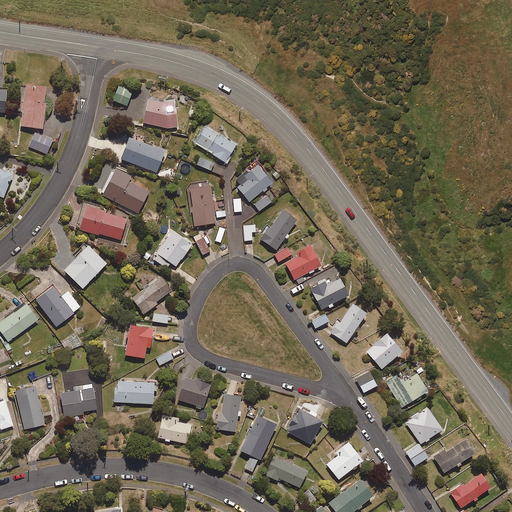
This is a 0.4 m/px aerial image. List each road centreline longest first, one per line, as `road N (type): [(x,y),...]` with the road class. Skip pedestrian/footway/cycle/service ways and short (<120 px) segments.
road 1 (secondary): [(511,424),(317,161),(267,108),(192,67),(96,47)]
road 2 (residential): [(349,400),(194,348),(189,330),(197,298),(218,270),(243,263),(258,272),(331,374)]
road 3 (residential): [(0,489),(129,467),(203,482),(260,511)]
road 4 (residential): [(0,253),(47,202),(74,150),(96,47)]
road 5 (residential): [(425,511),(349,400)]
